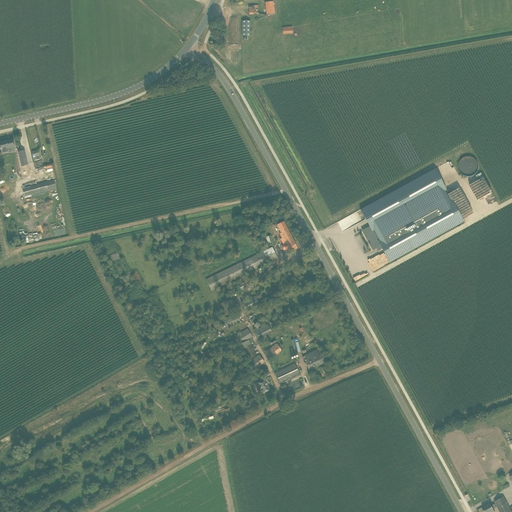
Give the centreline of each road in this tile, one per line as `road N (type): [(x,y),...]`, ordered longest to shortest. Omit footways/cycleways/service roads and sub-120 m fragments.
road 1 (tertiary): [(461,511),(214,69)]
road 2 (track): [(90,511),(305,392),(380,361)]
road 3 (tertiary): [(0,123),(109,98),(184,51)]
